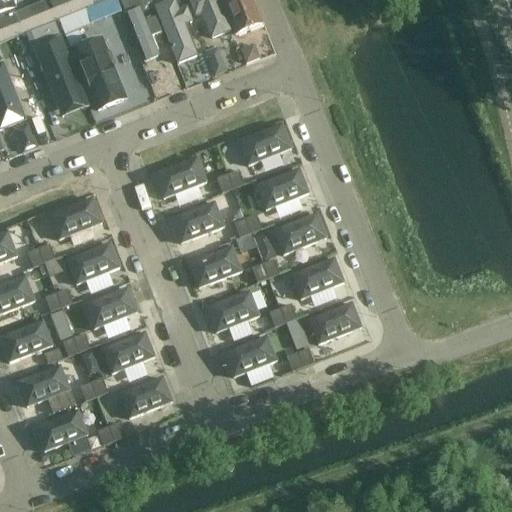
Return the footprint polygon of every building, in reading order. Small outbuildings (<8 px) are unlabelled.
[(0,0),(0,13),(12,9),(8,0),(0,0)] [(85,12),(86,12),(86,10),(82,1),(81,0),(54,0),(50,2),(54,12),(67,7),(71,17),(85,12)] [(101,6),(98,0),(82,0),(82,1),(86,10),(86,12),(101,6)] [(118,0),(125,16),(152,5),(150,0),(118,0)] [(176,0),(156,8),(178,67),(199,59),(185,24),(192,21),(186,5),(179,8),(176,0)] [(213,0),(189,0),(208,48),(229,40),(213,0)] [(246,0),(221,0),(237,39),(259,31),(246,0)] [(19,23),(20,25),(22,24),(37,18),(41,29),(55,24),(56,23),(56,21),(52,12),(49,14),(45,3),(16,15),(19,23)] [(54,12),(52,12),(56,21),(56,23),(59,22),(66,38),(77,33),(71,17),(67,7),(54,12)] [(142,12),(128,17),(146,62),(159,56),(142,12)] [(26,33),(22,24),(20,25),(19,23),(16,15),(15,15),(0,20),(0,33),(7,30),(12,41),(27,35),(26,33)] [(37,18),(22,24),(26,33),(27,35),(30,34),(35,48),(61,38),(55,24),(41,29),(37,18)] [(0,45),(12,41),(7,30),(0,33),(0,45)] [(126,103),(101,36),(74,47),(99,113),(126,103)] [(59,40),(35,49),(63,120),(86,110),(59,40)] [(210,63),(221,59),(218,51),(206,55),(210,63)] [(154,67),(157,66),(155,62),(145,65),(158,98),(166,96),(154,67)] [(0,70),(0,69),(0,132),(21,124),(0,70)] [(13,130),(23,156),(39,150),(28,124),(13,130)] [(239,145),(249,169),(291,152),(282,128),(239,145)] [(164,202),(207,186),(197,161),(154,178),(164,202)] [(300,172),(257,189),(266,214),(309,197),(300,172)] [(228,177),(234,192),(245,188),(239,173),(228,177)] [(223,196),(234,192),(228,177),(217,182),(223,196)] [(103,226),(93,202),(50,219),(60,243),(103,226)] [(181,247),(225,230),(215,206),(172,223),(181,247)] [(317,217),(274,234),(284,258),(327,241),(317,217)] [(245,222),(251,237),(262,232),(256,218),(245,222)] [(240,241),(251,237),(245,222),(234,226),(240,241)] [(0,266),(17,260),(8,235),(0,238),(0,266)] [(272,248),(268,237),(255,242),(259,253),(272,248)] [(251,239),(239,244),(245,258),(256,253),(251,239)] [(38,251),(44,266),(55,262),(49,247),(38,251)] [(120,271),(111,247),(68,264),(77,288),(120,271)] [(199,292),(242,275),(232,250),(189,267),(199,292)] [(33,271),(44,266),(38,251),(27,256),(33,271)] [(274,262),(263,267),(269,281),(280,277),(274,262)] [(335,262),(292,278),(301,303),(344,286),(335,262)] [(258,286),(269,281),(263,267),(252,271),(258,286)] [(0,317),(35,304),(25,280),(0,289),(0,317)] [(56,296),(62,311),(73,306),(67,291),(56,296)] [(85,308),(95,332),(138,316),(128,291),(85,308)] [(216,336),(260,320),(250,295),(207,312),(216,336)] [(50,315),(62,311),(56,296),(45,300),(50,315)] [(352,306),(309,323),(319,348),(362,331),(352,306)] [(297,322),(291,307),(280,311),(286,326),(297,322)] [(280,311),(269,316),(275,330),(286,326),(280,311)] [(287,327),(297,353),(309,349),(299,322),(287,327)] [(0,341),(10,366),(52,349),(43,325),(0,341)] [(84,336),(73,341),(79,355),(90,351),(84,336)] [(146,336),(103,353),(112,377),(155,360),(146,336)] [(277,364),(268,340),(224,357),(234,381),(277,364)] [(68,360),(79,355),(73,341),(62,345),(68,360)] [(309,352),(298,356),(304,371),(315,366),(309,352)] [(292,375),(304,371),(298,356),(287,360),(292,375)] [(70,394),(60,369),(18,386),(27,410),(70,394)] [(108,396),(102,381),(91,385),(97,400),(108,396)] [(163,381),(120,397),(130,422),(173,405),(163,381)] [(86,405),(97,400),(91,385),(80,390),(86,405)] [(88,438),(78,414),(35,431),(45,455),(88,438)] [(120,426),(109,430),(115,445),(126,441),(120,426)] [(115,445),(109,430),(98,434),(104,449),(115,445)]
